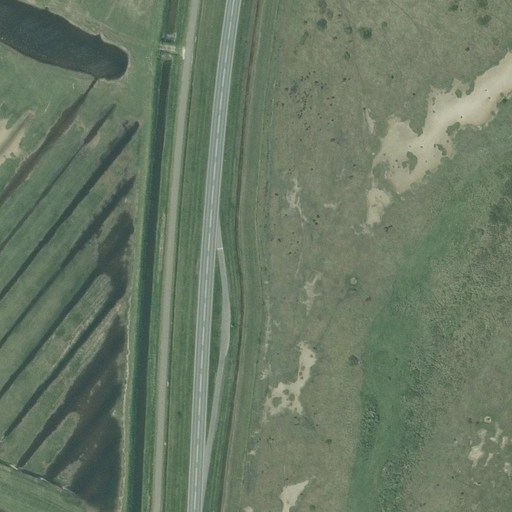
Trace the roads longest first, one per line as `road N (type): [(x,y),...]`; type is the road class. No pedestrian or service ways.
road 1 (trunk): [(193,511),(203,299),(232,0)]
road 2 (unclassified): [(155,511),(172,208),(194,0)]
